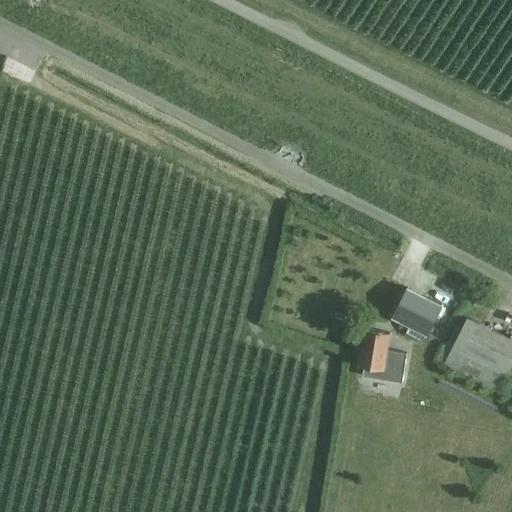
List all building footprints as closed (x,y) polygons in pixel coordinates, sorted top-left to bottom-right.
[(407,287),(393,316),(429,334),(443,306),(407,287)] [(488,312),(491,302),(468,295),(465,306),(488,312)] [(511,339),(469,318),(454,347),(446,363),(500,390),(511,365),(511,339)] [(511,322),(499,320),(498,329),(511,331),(511,322)] [(366,328),(360,365),(366,366),(364,376),(401,383),(406,352),(388,349),(390,333),(366,328)]
